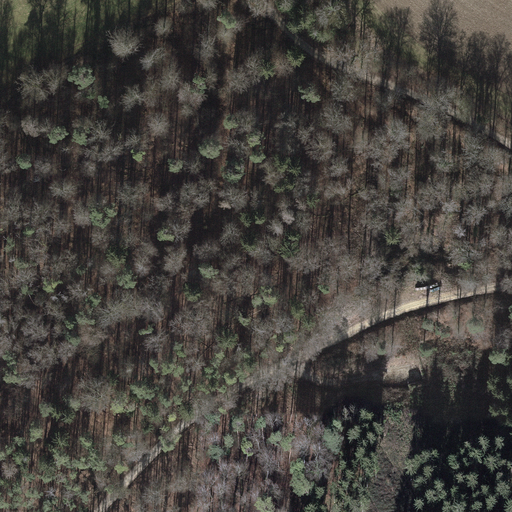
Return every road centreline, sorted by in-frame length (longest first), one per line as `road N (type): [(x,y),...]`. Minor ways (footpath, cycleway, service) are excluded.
road 1 (track): [(105,511),(243,386),(381,312),(511,281)]
road 2 (track): [(511,143),(433,100),(334,62),(299,40),(262,0)]
road 3 (track): [(287,363),(338,379),(410,371)]
